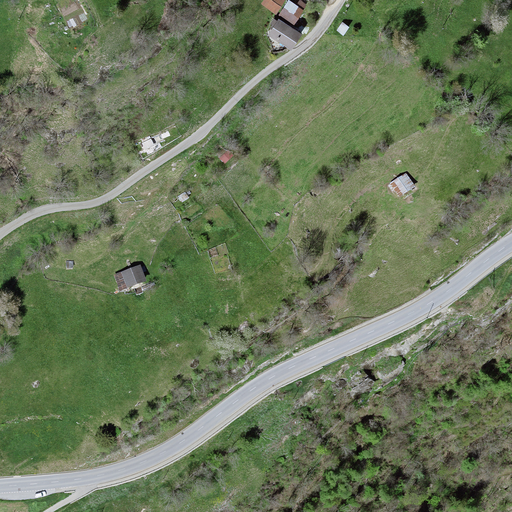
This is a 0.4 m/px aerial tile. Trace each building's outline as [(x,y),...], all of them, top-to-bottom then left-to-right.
[(260,0),(258,5),(270,13),(278,0),(260,0)] [(286,1),(276,15),(289,25),(299,10),(286,1)] [(274,19),(263,35),(282,48),(293,32),(274,19)] [(225,151),(214,158),(219,166),(230,159),(225,151)] [(400,176),(384,184),(391,197),(407,189),(400,176)] [(137,266),(117,273),(122,288),(142,281),(137,266)]
